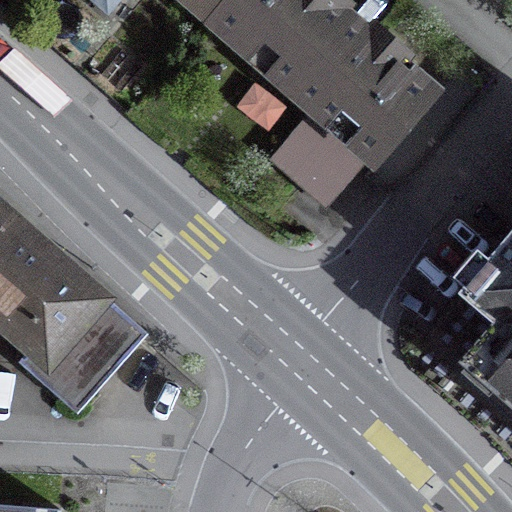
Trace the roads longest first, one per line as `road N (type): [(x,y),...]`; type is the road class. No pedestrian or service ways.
road 1 (secondary): [(0,89),(299,360)]
road 2 (residential): [(511,95),(299,360)]
road 3 (secondary): [(299,360),(458,511)]
road 4 (residential): [(219,511),(233,471),(299,360)]
